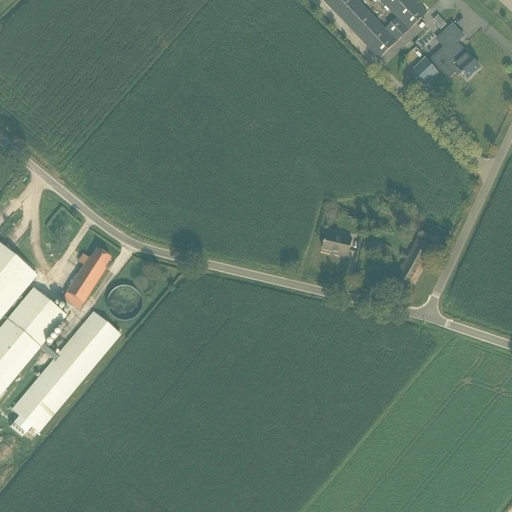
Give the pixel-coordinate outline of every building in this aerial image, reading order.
[(379,0),(396,19),(385,29),(357,0),(323,0),(378,59),(427,14),(413,0),(379,0)] [(453,26),(437,40),(444,47),(445,48),(439,54),(448,63),(440,69),(448,78),(458,69),(467,79),(479,68),(457,44),(464,37),(453,26)] [(425,60),(412,72),(426,86),(438,74),(425,60)] [(426,221),(392,203),(390,207),(384,204),(380,212),(419,233),(426,221)] [(330,222),(338,221),(337,211),(329,212),(330,222)] [(353,239),(327,233),(323,251),(334,253),(333,255),(348,258),(353,239)] [(406,294),(433,246),(425,241),(418,238),(408,255),(403,252),(400,257),(406,260),(404,264),(403,263),(395,276),(390,285),(406,294)] [(369,249),(386,258),(392,249),(375,239),(369,249)] [(0,321),(4,317),(30,286),(38,276),(0,244),(0,321)] [(84,267),(63,299),(79,310),(104,270),(103,270),(105,267),(111,259),(96,249),(91,258),(90,260),(89,259),(88,261),(86,264),(84,267)] [(66,317),(30,286),(4,317),(7,320),(6,321),(0,328),(0,397),(40,349),(43,347),(42,346),(66,317)] [(54,361),(12,412),(19,418),(14,423),(26,433),(30,427),(38,434),(113,343),(120,336),(97,317),(98,316),(96,314),(95,315),(93,314),(87,321),(58,356),(43,344),(42,346),(43,347),(40,349),(54,361)]
